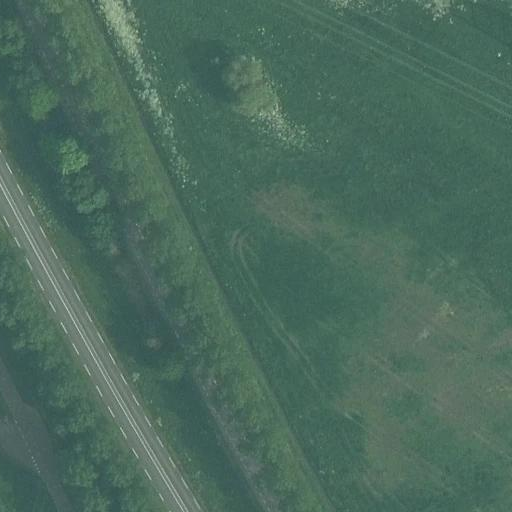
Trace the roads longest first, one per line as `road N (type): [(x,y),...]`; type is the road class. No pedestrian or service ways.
road 1 (unclassified): [(270,511),(29,0)]
road 2 (primary): [(186,511),(0,175)]
